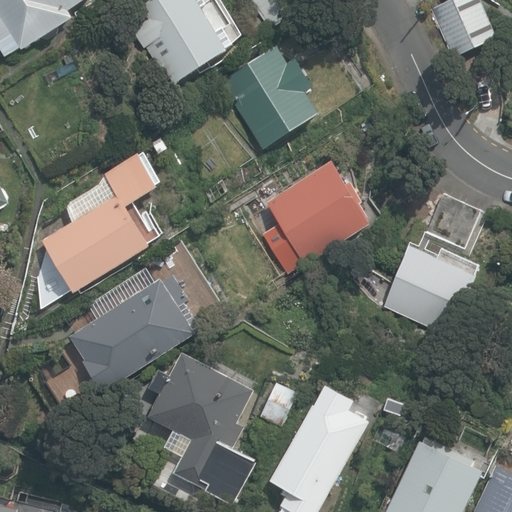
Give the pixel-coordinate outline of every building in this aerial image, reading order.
[(82,0),(0,0),(0,52),(3,57),(19,47),(23,52),(73,21),(66,10),(82,0)] [(231,49),(201,0),(152,0),(131,13),(139,27),(132,31),(157,72),(163,68),(173,85),(231,49)] [(495,36),(479,0),(448,0),(427,9),(448,57),(495,36)] [(289,63),(277,44),(217,80),(261,152),(319,117),(305,95),(315,89),(296,58),(289,63)] [(370,224),(331,164),(251,214),(263,234),(278,224),(304,265),(370,224)] [(0,209),(17,201),(0,168),(0,209)] [(438,193),(424,230),(468,247),(482,211),(438,193)] [(148,245),(116,194),(42,239),(74,291),(148,245)] [(449,263),(410,246),(385,305),(452,334),(482,264),(453,252),(449,263)] [(207,321),(172,268),(67,338),(102,391),(207,321)] [(256,388),(178,351),(146,416),(191,437),(174,472),(209,488),(256,388)] [(302,386),(273,372),(253,414),(282,428),(302,386)] [(317,511),(364,431),(312,402),(268,480),(289,492),(280,506),(291,511),(317,511)] [(461,511),(482,471),(419,441),(383,511),(461,511)] [(511,511),(511,477),(496,470),(475,511),(511,511)]
